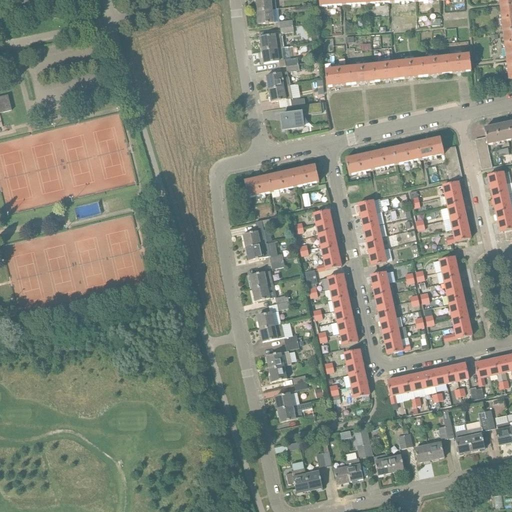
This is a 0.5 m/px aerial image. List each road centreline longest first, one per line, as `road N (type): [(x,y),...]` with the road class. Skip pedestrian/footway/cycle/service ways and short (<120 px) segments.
road 1 (residential): [(281,511),(229,295),(213,179),(221,165),(261,156)]
road 2 (residential): [(509,340),(458,114)]
road 3 (residential): [(379,363),(327,142)]
road 4 (residential): [(318,511),(511,468)]
road 5 (residential): [(261,156),(236,0)]
road 6 (residential): [(327,142),(458,114)]
road 7 (residential): [(379,363),(509,340)]
